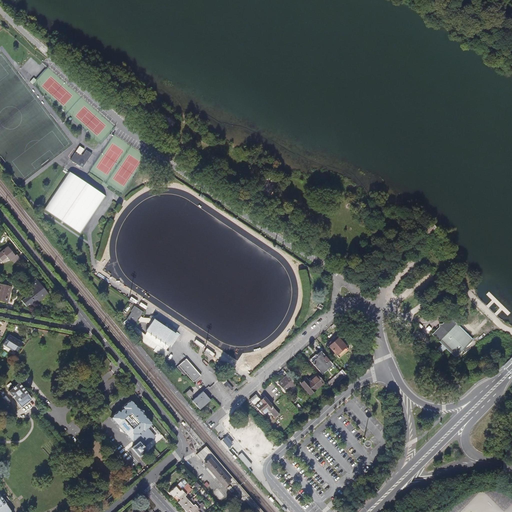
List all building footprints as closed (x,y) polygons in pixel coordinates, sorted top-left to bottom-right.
[(33,84),(66,114),(81,97),(48,67),(33,84)] [(114,126),(81,97),(66,114),(99,143),(114,126)] [(83,150),(84,149),(79,145),(75,151),(80,155),(83,151),(82,151),(83,150)] [(71,160),(82,168),(92,154),(86,150),(83,155),(82,156),(80,155),(76,152),(71,160)] [(104,195),(70,172),(45,209),(72,227),(79,233),(104,195)] [(374,281),(436,227),(431,221),(369,276),(374,281)] [(0,252),(0,259),(1,261),(7,256),(10,260),(11,259),(15,264),(21,259),(17,254),(15,255),(8,246),(0,252)] [(43,293),(46,290),(38,280),(30,286),(31,287),(29,288),(33,294),(31,296),(29,294),(25,296),(26,297),(22,300),(27,307),(30,304),(31,305),(44,295),(43,293)] [(0,301),(8,303),(12,287),(0,283),(0,301)] [(49,294),(46,290),(43,293),(44,295),(31,305),(33,307),(49,294)] [(139,319),(141,316),(144,312),(134,306),(131,311),(132,312),(126,320),(135,326),(139,319)] [(143,318),(141,316),(139,319),(141,320),(149,323),(151,324),(154,319),(157,316),(154,314),(150,320),(143,318)] [(154,319),(151,324),(146,331),(147,332),(145,336),(142,341),(155,349),(154,351),(165,358),(169,352),(166,350),(168,347),(170,347),(178,335),(154,319)] [(145,336),(135,326),(131,331),(142,341),(145,336)] [(453,361),(475,346),(466,333),(450,344),(451,345),(446,349),(449,354),(448,355),(453,361)] [(4,335),(1,341),(9,346),(8,348),(13,352),(15,349),(17,351),(22,343),(8,334),(6,337),(4,335)] [(327,345),(328,346),(339,337),(337,336),(327,345)] [(349,349),(339,337),(328,346),(338,358),(349,349)] [(318,357),(311,362),(322,374),(333,365),(321,351),(316,355),(318,357)] [(309,360),(311,362),(318,357),(316,355),(315,354),(309,360)] [(194,382),(201,376),(186,359),(177,367),(184,375),(186,374),(194,382)] [(347,375),(342,370),(326,384),(330,389),(347,375)] [(324,382),(317,374),(309,381),(308,380),(306,378),(300,383),(310,395),(324,382)] [(295,383),(288,375),(278,384),(285,392),(295,383)] [(220,379),(219,380),(226,387),(227,386),(231,390),(234,389),(226,380),(225,381),(221,378),(220,379)] [(22,408),(32,399),(19,383),(8,391),(22,408)] [(206,402),(207,404),(211,400),(203,391),(192,401),(199,408),(206,402)] [(274,419),(279,414),(272,407),(273,406),(264,397),(263,397),(260,400),(255,394),(249,399),(263,415),(269,410),(274,416),(272,417),(274,419)] [(147,428),(152,424),(130,400),(111,417),(132,441),(133,440),(137,444),(132,448),(139,456),(147,449),(143,446),(154,436),(147,428)] [(224,440),(224,441),(229,447),(230,446),(232,444),(227,438),(224,440)] [(201,459),(205,463),(206,462),(208,460),(209,459),(210,458),(214,462),(217,466),(231,481),(229,482),(247,503),(255,511),(264,511),(206,446),(202,449),(197,454),(201,459)] [(225,486),(229,482),(231,481),(217,466),(214,462),(210,458),(209,459),(208,460),(206,462),(205,463),(206,465),(210,469),(212,471),(217,477),(225,486)] [(177,499),(178,498),(186,490),(189,487),(190,486),(188,483),(185,486),(181,481),(177,485),(169,492),(173,498),(175,496),(177,499)] [(182,507),(191,499),(187,494),(189,492),(192,489),(189,487),(186,490),(178,498),(180,500),(179,501),(177,502),(182,507)] [(0,511),(11,511),(0,495),(0,511)] [(189,510),(191,511),(199,504),(197,501),(196,503),(192,498),(191,499),(182,507),(186,511),(189,510)]
